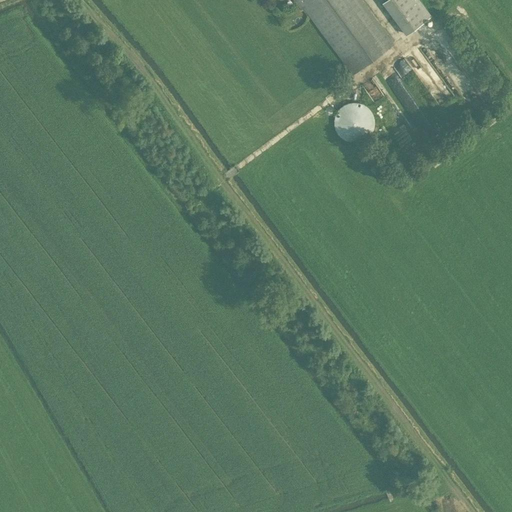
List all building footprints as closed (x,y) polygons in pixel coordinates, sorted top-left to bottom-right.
[(360,0),(295,0),(297,1),(298,0),(353,74),(393,44),(360,0)] [(385,0),(383,2),(406,34),(432,16),(419,0),(385,0)] [(444,52),(436,58),(452,78),(459,72),(444,52)] [(454,95),(424,53),(418,57),(427,70),(419,75),(440,105),(454,95)] [(374,120),(374,119),(374,117),(373,115),(373,113),(372,112),(371,110),(370,109),(369,108),(367,106),(366,105),(364,104),(363,104),(361,103),(359,102),(358,102),(356,102),(354,102),(352,102),(351,102),(349,102),(347,103),(345,104),(344,105),(342,106),(341,107),(340,108),(339,109),(337,111),(337,112),(336,114),(335,115),(335,117),(334,119),(334,121),(334,122),(334,124),(334,126),(335,127),(335,129),(336,131),(337,132),(338,134),(339,135),(340,136),(342,137),(343,139),(344,139),(346,140),(348,141),(349,141),(351,142),(353,142),(354,142),(356,142),(358,142),(360,141),(361,141),(363,140),(364,139),(366,138),(367,137),(369,136),(370,135),(371,133),(372,132),(373,130),(373,129),(374,127),(374,126),(374,124),(374,122),(374,120)]
